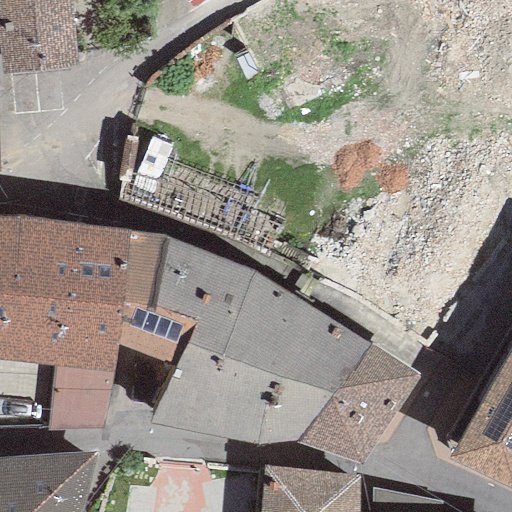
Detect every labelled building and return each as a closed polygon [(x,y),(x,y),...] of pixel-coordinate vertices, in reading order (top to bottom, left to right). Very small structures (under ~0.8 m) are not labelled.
[(64,0),(0,0),(8,58),(69,53),(64,0)] [(125,94),(93,139),(114,196),(269,261),(368,310),(432,355),(511,235),(511,0),(241,0),(219,12),(125,94)] [(0,340),(56,347),(111,354),(112,337),(114,321),(154,337),(184,349),(157,407),(219,420),(257,428),(301,423),(356,444),(377,413),(409,368),(250,268),(163,232),(29,216),(0,215),(0,340)] [(511,270),(453,365),(401,449),(504,458),(511,446),(511,270)] [(103,423),(111,354),(56,347),(48,425),(103,423)] [(68,511),(75,491),(86,454),(0,462),(0,511),(68,511)] [(350,511),(348,476),(327,474),(272,469),(268,511),(350,511)]
